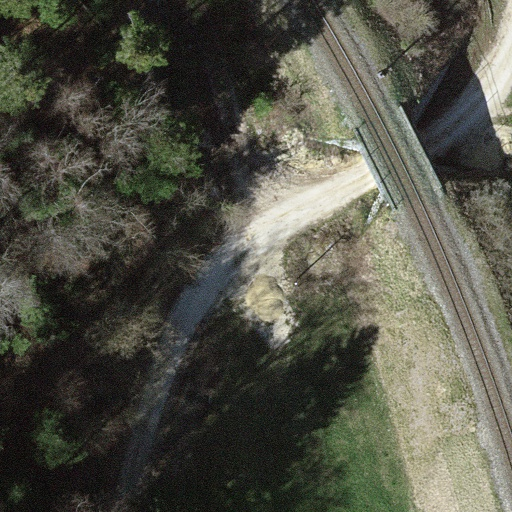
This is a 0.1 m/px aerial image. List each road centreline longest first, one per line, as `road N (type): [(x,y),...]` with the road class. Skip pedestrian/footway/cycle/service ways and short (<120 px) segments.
road 1 (track): [(506,0),(477,98),(451,138),(269,233),(200,293),(178,334),(130,511)]
road 2 (track): [(269,233),(271,88),(244,0)]
